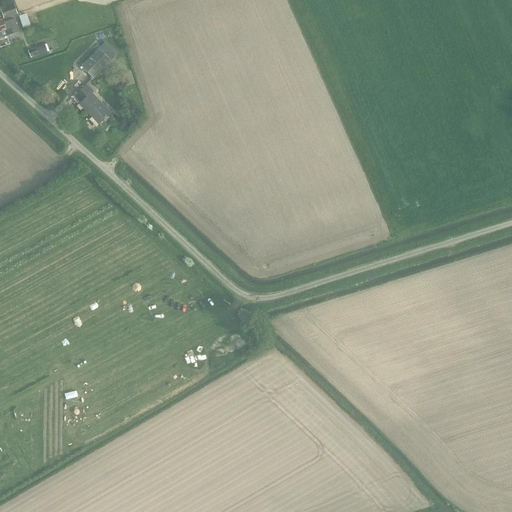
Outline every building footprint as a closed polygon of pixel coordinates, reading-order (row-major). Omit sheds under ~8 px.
[(11,0),(0,0),(0,9),(13,5),(11,0)] [(1,19),(0,19),(0,37),(19,31),(14,19),(3,23),(1,19)] [(98,49),(81,66),(93,77),(110,60),(117,52),(106,41),(98,49)] [(37,47),(40,54),(46,51),(44,45),(37,47)] [(130,73),(123,75),(125,82),(132,80),(130,73)] [(90,92),(92,91),(86,84),(74,96),(80,102),(79,103),(98,123),(110,112),(90,92)]
